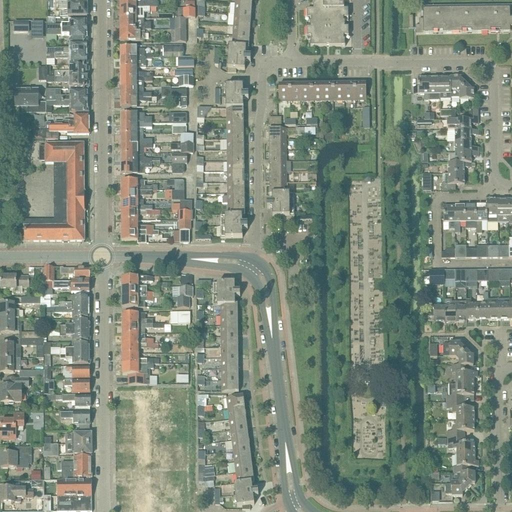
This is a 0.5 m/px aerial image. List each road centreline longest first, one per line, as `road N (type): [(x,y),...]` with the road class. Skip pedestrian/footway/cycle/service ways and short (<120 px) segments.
road 1 (tertiary): [(101,256),(99,0)]
road 2 (residential): [(104,511),(101,256)]
road 3 (residential): [(497,182),(492,76),(467,62),(380,63)]
road 4 (residential): [(254,260),(262,71),(291,62)]
road 5 (residential): [(497,182),(477,197),(436,197),(437,264),(511,263)]
road 6 (residential): [(500,511),(498,381),(511,368)]
